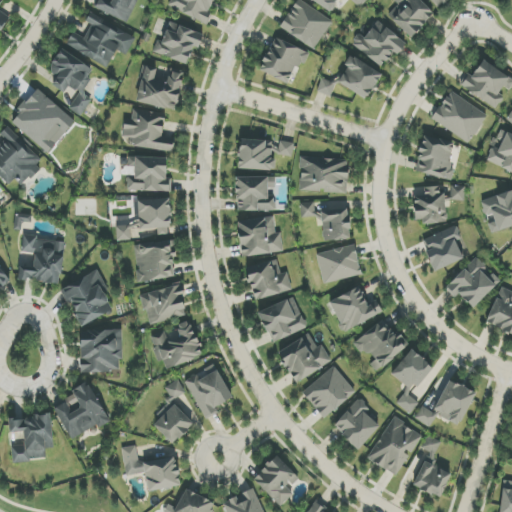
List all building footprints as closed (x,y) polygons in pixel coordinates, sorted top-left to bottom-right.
[(139,0),(112,0),(111,2),(106,0),(97,0),(94,8),(129,24),(139,0)] [(214,0),(171,0),(168,7),(207,25),(212,15),(208,13),(214,0)] [(315,50),(333,22),(298,0),(297,0),(280,27),(315,50)] [(350,0),(360,8),(366,0),(350,0)] [(388,16),(412,38),(435,13),(420,0),(394,0),(394,1),(398,5),(388,16)] [(428,0),(435,8),(445,0),(428,0)] [(134,41),(94,20),(83,42),(71,36),(66,45),(108,66),(116,50),(127,55),(134,41)] [(156,54),(187,64),(193,47),(198,48),(204,34),(167,22),(156,54)] [(381,67),(393,51),(398,55),(407,43),(386,28),(380,35),(372,29),(363,40),(359,37),(353,45),(381,67)] [(289,83),(296,64),(304,67),(310,52),(273,38),(260,72),(289,83)] [(95,71),(62,50),(48,73),(57,78),(52,86),(65,94),(68,90),(78,96),(70,109),(81,116),(91,100),(81,94),(95,71)] [(323,78),(317,90),(330,97),(338,83),(367,100),(382,74),(351,56),(335,85),(323,78)] [(497,108),(506,93),(508,94),(511,86),(511,78),(482,61),(472,78),(466,75),(459,86),(497,108)] [(136,102),(175,111),(184,73),(170,69),(167,79),(156,77),(157,69),(144,66),(136,102)] [(75,120),(36,90),(10,123),(50,153),(75,120)] [(432,119),(469,144),(488,116),(450,91),(432,119)] [(173,151),(174,139),(163,138),(165,113),(128,110),(126,138),(130,139),(129,147),(173,151)] [(511,172),(511,135),(501,130),(487,161),(511,172)] [(0,175),(10,184),(15,179),(23,186),(42,164),(9,135),(0,145),(0,175)] [(453,143),(422,137),(416,173),(452,180),(454,168),(449,167),(453,143)] [(239,169),(274,171),(274,154),(293,155),(293,142),(280,142),(279,149),(266,149),(266,141),(240,140),(239,169)] [(167,158),(125,157),(125,175),(128,175),(127,191),(171,192),(171,179),(166,179),(167,158)] [(347,194),(349,159),(301,157),(300,191),(347,194)] [(237,177),(237,211),(275,212),(275,197),(271,197),(271,177),(237,177)] [(464,201),(465,187),(451,186),(450,200),(464,201)] [(414,196),(414,223),(446,223),(446,187),(424,187),(424,196),(414,196)] [(511,227),(511,191),(481,201),(487,220),(488,220),(492,234),(511,227)] [(138,200),(138,212),(134,212),(135,225),(116,226),(117,239),(170,237),(169,199),(138,200)] [(281,233),(276,233),(275,218),(238,221),(241,256),(283,253),(281,233)] [(455,239),(460,237),(456,226),(421,241),(435,272),(463,259),(455,239)] [(22,252),(35,253),(34,267),(20,266),(19,281),(61,284),(64,242),(37,240),(37,236),(23,235),(22,252)] [(133,247),(140,283),(176,276),(172,255),(170,255),(168,240),(133,247)] [(361,276),(355,246),(317,253),(323,284),(361,276)] [(485,275),(490,270),(476,257),(446,288),(456,297),(459,294),(474,309),(496,286),(485,275)] [(292,291),(288,272),(275,276),(272,261),(246,268),(254,301),(292,291)] [(81,327),(113,311),(98,282),(102,280),(98,271),(62,289),(81,327)] [(148,325),(188,315),(181,285),(141,295),(148,325)] [(375,317),(361,287),(330,301),(343,331),(375,317)] [(511,291),(501,287),(486,325),(511,335),(511,291)] [(272,343),(307,328),(301,314),(295,317),(287,300),(258,312),(272,343)] [(166,369),(203,356),(190,321),(176,326),(181,337),(168,342),(164,332),(150,337),(159,362),(162,360),(166,369)] [(382,367),(410,347),(400,332),(394,337),(383,321),(353,343),(362,355),(370,350),(382,367)] [(122,331),(80,332),(82,373),(120,372),(119,360),(123,360),(122,331)] [(294,383),(332,363),(323,346),(316,349),(309,335),(278,352),(294,383)] [(433,367),(411,350),(391,375),(408,389),(397,404),(410,414),(419,403),(410,396),(433,367)] [(204,420),(218,413),(215,407),(232,399),(216,366),(186,380),(204,420)] [(356,392),(333,366),(302,394),(325,419),(356,392)] [(171,443),(178,440),(194,420),(183,408),(185,393),(179,381),(165,387),(171,399),(157,413),(160,420),(154,426),(171,443)] [(434,412),(421,407),(415,420),(431,427),(436,416),(461,426),(475,392),(448,381),(434,412)] [(109,423),(90,385),(53,404),(71,440),(98,426),(99,428),(109,423)] [(358,450),(380,427),(365,413),(370,409),(359,399),(333,427),(358,450)] [(54,448),(51,415),(9,419),(10,433),(24,432),(25,445),(13,447),(14,462),(46,459),(45,449),(54,448)] [(396,477),(422,436),(394,417),(368,458),(396,477)] [(451,473),(432,465),(442,442),(427,436),(422,449),(429,452),(414,487),(441,498),(451,473)] [(180,487),(176,458),(139,463),(136,446),(122,448),(126,476),(146,473),(148,491),(180,487)] [(293,494),(288,489),(299,479),(277,456),(253,479),(280,507),(293,494)] [(511,511),(511,481),(504,481),(500,511),(511,511)] [(211,511),(216,504),(185,489),(175,508),(168,505),(164,511),(211,511)] [(263,511),(254,490),(223,503),(226,511),(263,511)]
